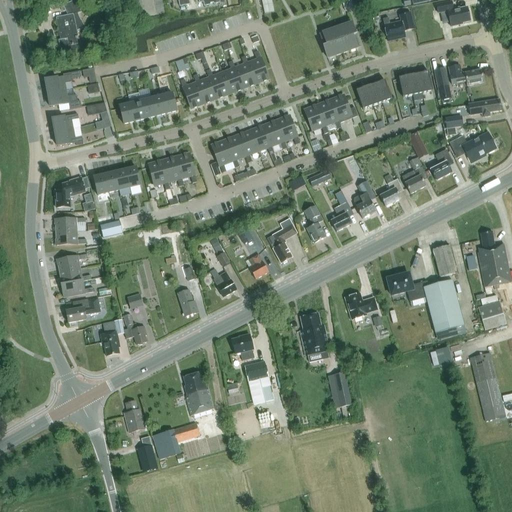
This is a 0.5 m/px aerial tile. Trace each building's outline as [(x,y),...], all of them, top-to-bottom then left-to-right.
[(73,0),(64,4),(69,15),(57,18),(61,36),(63,36),(64,40),(59,41),(62,55),(79,51),(78,45),(78,44),(77,39),(79,39),(77,31),(84,28),(78,14),(81,12),(76,0),(73,0)] [(262,0),(265,13),(275,11),(272,0),(262,0)] [(460,10),(460,9),(454,10),(452,2),(437,5),(438,13),(448,11),(451,27),(459,25),(459,24),(470,22),(468,8),(460,10)] [(401,15),(402,23),(391,25),(390,18),(383,20),(385,29),(386,28),(388,41),(405,37),(404,33),(415,31),(411,13),(401,15)] [(323,46),(328,59),(356,49),(359,48),(356,36),(351,24),(323,34),(320,35),(324,46),(323,46)] [(257,61),(248,64),(256,85),(269,80),(258,52),(254,54),(257,61)] [(244,65),(235,69),(243,90),(256,85),(248,64),(245,57),(241,59),(244,65)] [(243,90),(235,69),(233,62),(228,64),(231,70),(222,74),(230,95),(243,90)] [(448,69),(450,77),(451,86),(466,83),(466,88),(483,84),(481,71),(461,75),(460,69),(458,67),(448,69)] [(452,100),(445,69),(434,71),(440,102),(452,100)] [(206,72),(209,79),(217,100),(230,95),(222,74),(213,77),(210,71),(206,72)] [(45,80),(48,94),(73,89),(72,83),(71,80),(81,78),(80,72),(63,75),(63,77),(45,80)] [(423,73),(419,74),(423,94),(432,92),(430,80),(429,72),(423,73)] [(414,75),(409,76),(413,96),(423,94),(419,74),(414,75)] [(193,77),(196,84),(204,105),(217,100),(209,79),(200,82),(198,75),(193,77)] [(413,96),(409,76),(405,77),(399,78),(403,98),(413,96)] [(204,105),(196,84),(187,87),(185,80),(180,82),(191,110),(204,105)] [(380,83),(375,84),(382,103),(391,100),(387,89),(387,88),(385,81),(380,83)] [(370,86),(366,88),(373,107),(382,103),(375,84),(370,86)] [(362,89),(357,91),(363,110),(373,107),(366,88),(362,89)] [(73,89),(48,94),(50,108),(68,104),(70,110),(78,109),(81,108),(80,102),(78,102),(76,96),(74,96),(73,89)] [(173,94),(162,97),(166,114),(177,112),(173,94)] [(349,110),(344,96),(331,101),(340,124),(358,117),(355,108),(349,110)] [(151,99),(152,99),(151,97),(140,100),(145,120),(156,117),(151,99)] [(166,114),(162,97),(152,99),(151,99),(156,117),(166,114)] [(145,120),(140,100),(129,102),(130,105),(134,122),(145,120)] [(483,118),(490,117),(489,113),(501,111),(499,100),(480,104),(469,105),(471,116),(482,115),(483,118)] [(341,129),(340,124),(331,101),(318,106),(326,127),(334,124),(337,130),(341,129)] [(105,104),(87,107),(88,116),(100,114),(107,112),(105,104)] [(130,105),(119,107),(124,125),(134,122),(130,105)] [(322,128),(324,135),(328,134),(326,127),(318,106),(304,111),(312,132),(322,128)] [(107,112),(100,114),(105,129),(111,127),(107,112)] [(79,120),(78,115),(52,120),(55,133),(74,130),(72,121),(79,120)] [(447,130),(455,129),(463,128),(461,116),(445,119),(447,130)] [(285,143),(293,139),(296,146),(300,144),(289,117),(276,122),(285,143)] [(276,122),(264,126),(272,147),(280,144),(283,151),(287,149),(285,143),(276,122)] [(258,153),(267,149),(270,156),(274,154),(272,147),(264,126),(250,131),(258,153)] [(74,130),(55,133),(58,147),(76,144),(76,146),(83,144),(82,138),(75,139),(74,130)] [(252,163),(250,156),(258,153),(250,131),(237,137),(245,158),(248,164),(252,163)] [(408,138),(419,160),(428,155),(417,133),(408,138)] [(465,151),(471,164),(479,160),(478,159),(496,149),(488,134),(467,145),(463,137),(450,144),(456,155),(465,151)] [(224,141),(232,163),(235,169),(239,168),(237,161),(245,158),(237,137),(224,141)] [(224,141),(211,146),(222,174),(226,173),(224,166),(232,163),(224,141)] [(431,171),(436,182),(452,174),(447,165),(453,162),(447,151),(435,156),(440,166),(431,171)] [(176,158),(182,180),(191,177),(192,184),(197,183),(189,154),(176,158)] [(184,187),(182,180),(176,158),(163,161),(168,183),(177,181),(179,188),(184,187)] [(415,171),(413,172),(402,177),(411,195),(426,187),(423,181),(428,179),(418,158),(410,162),(415,171)] [(168,183),(163,161),(149,165),(154,187),(164,184),(166,191),(170,190),(168,183)] [(136,168),(125,171),(130,188),(141,186),(136,168)] [(115,173),(119,191),(130,188),(125,171),(115,173)] [(309,179),(312,187),(331,179),(328,171),(309,179)] [(108,193),(119,191),(115,173),(104,176),(108,193)] [(293,189),(306,183),(302,175),(289,181),(293,189)] [(104,176),(93,178),(98,196),(108,193),(104,176)] [(386,208),(401,200),(398,194),(403,192),(397,180),(393,182),(391,178),(386,181),(388,185),(391,191),(380,197),(386,208)] [(63,186),(63,192),(56,192),(56,209),(70,209),(70,199),(85,195),(82,180),(74,182),(74,183),(63,186)] [(363,197),(361,198),(358,197),(354,199),(354,202),(356,208),(362,220),(376,213),(370,201),(375,199),(367,182),(357,187),(363,197)] [(339,218),(331,222),(337,233),(351,225),(346,216),(352,213),(347,203),(334,210),(339,218)] [(307,230),(314,244),(326,238),(315,218),(320,216),(315,207),(304,212),(312,227),(307,230)] [(55,220),(56,233),(78,232),(77,224),(86,223),(85,219),(55,220)] [(283,242),(297,234),(289,220),(280,225),(283,230),(267,239),(281,264),(283,264),(283,265),(288,262),(287,261),(292,258),(283,242)] [(119,222),(101,226),(104,239),(123,234),(119,222)] [(243,230),(237,233),(244,245),(250,242),(243,230)] [(56,246),(87,244),(87,240),(78,240),(78,232),(56,233),(56,246)] [(483,248),(478,249),(480,256),(479,257),(485,288),(511,283),(504,244),(494,246),(492,232),(480,235),(483,248)] [(231,262),(216,239),(210,242),(218,255),(216,256),(223,267),(231,262)] [(433,250),(440,278),(457,274),(450,246),(433,250)] [(81,270),(80,260),(88,259),(87,254),(57,259),(59,274),(81,270)] [(256,280),(269,273),(258,255),(248,261),(251,267),(249,268),(256,280)] [(184,270),(188,282),(195,279),(191,268),(184,270)] [(84,282),(84,281),(91,280),(91,275),(83,277),(81,270),(59,274),(61,286),(84,282)] [(217,286),(223,298),(236,291),(226,273),(220,276),(220,277),(214,280),(217,286)] [(423,299),(421,283),(411,286),(408,274),(386,280),(390,297),(406,292),(408,302),(423,299)] [(423,288),(421,283),(423,299),(424,298),(427,308),(456,300),(451,281),(423,288)] [(85,289),(84,282),(61,286),(63,299),(78,296),(94,294),(93,288),(85,289)] [(189,291),(177,295),(185,318),(199,313),(196,306),(194,305),(189,291)] [(140,294),(127,298),(131,310),(143,306),(140,294)] [(366,314),(378,311),(374,298),(362,302),(360,294),(345,299),(351,321),(367,316),(366,314)] [(100,313),(98,299),(88,301),(88,300),(72,303),(74,311),(66,312),(69,324),(86,321),(85,316),(100,313)] [(463,327),(456,300),(427,308),(434,335),(463,327)] [(506,324),(499,302),(479,308),(485,330),(506,324)] [(321,353),(330,352),(324,327),(321,328),(318,314),(301,318),(303,331),(300,332),(306,357),(308,356),(310,363),(323,360),(321,353)] [(123,331),(124,334),(126,340),(134,338),(136,345),(147,342),(145,337),(147,336),(144,327),(137,329),(136,324),(133,325),(130,315),(124,317),(126,327),(127,327),(127,330),(123,331)] [(373,319),(375,328),(377,327),(378,331),(382,330),(381,326),(382,326),(380,317),(373,319)] [(103,324),(105,334),(100,335),(102,343),(104,343),(107,357),(120,355),(118,349),(120,348),(117,335),(124,334),(123,331),(121,321),(103,324)] [(243,362),(247,361),(254,359),(252,351),(253,351),(250,335),(239,338),(239,339),(232,340),(235,355),(241,354),(243,362)] [(450,348),(431,350),(432,365),(452,362),(450,348)] [(506,417),(490,350),(469,355),(485,421),(506,417)] [(244,367),(254,405),(274,400),(265,362),(244,367)] [(333,375),(340,408),(353,405),(346,373),(333,375)] [(191,416),(214,410),(208,388),(206,389),(204,384),(203,385),(200,374),(184,378),(186,387),(185,388),(188,396),(186,397),(191,416)] [(229,394),(239,392),(237,385),(227,388),(229,394)] [(140,410),(138,411),(135,402),(125,404),(128,416),(125,417),(129,434),(145,430),(140,410)] [(153,436),(159,460),(181,454),(178,443),(200,437),(196,424),(153,436)] [(138,451),(145,473),(158,469),(151,447),(138,451)]
